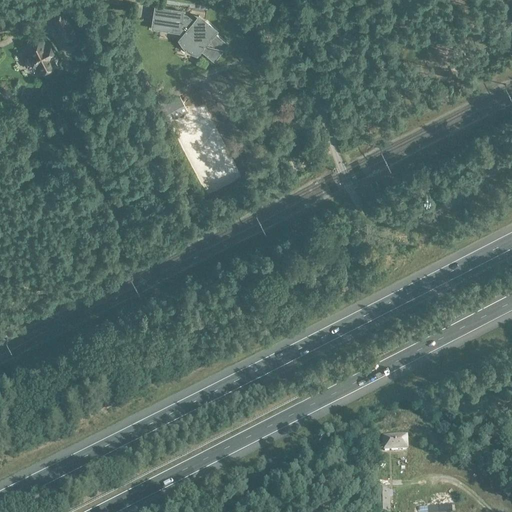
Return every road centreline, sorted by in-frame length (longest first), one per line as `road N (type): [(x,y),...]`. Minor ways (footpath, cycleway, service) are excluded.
road 1 (motorway): [(511,239),(0,495)]
road 2 (motorway): [(108,511),(511,304)]
road 3 (unclassified): [(281,0),(298,26),(346,181),(364,209),(396,222),(426,217),(511,159)]
